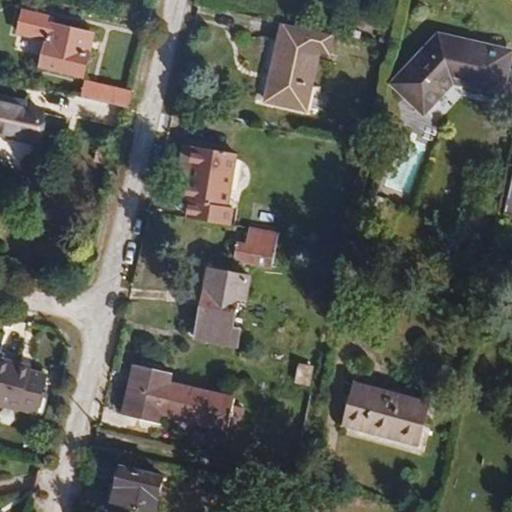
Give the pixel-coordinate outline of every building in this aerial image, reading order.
[(23,10),(17,32),(48,39),(41,67),(85,77),(95,32),(51,24),(53,17),(23,10)] [(307,111),(320,53),(329,55),(334,35),(283,24),(265,102),(307,111)] [(511,51),(440,35),(392,83),(425,114),(454,83),(502,95),(511,55),(511,51)] [(129,108),(133,94),(86,82),(82,97),(129,108)] [(0,132),(38,141),(44,113),(26,108),(27,103),(0,96),(0,132)] [(228,209),(238,155),(186,146),(182,166),(191,168),(189,178),(185,203),(190,203),(188,219),(187,220),(231,226),(234,209),(228,209)] [(189,178),(191,168),(182,166),(181,176),(189,178)] [(278,246),(280,233),(248,228),(246,239),(278,246)] [(273,270),(278,246),(246,239),(245,242),(237,241),(233,261),(273,270)] [(209,271),(196,341),(237,348),(241,331),(232,329),(238,300),(247,302),(251,279),(209,271)] [(0,359),(0,407),(36,416),(46,376),(29,372),(30,367),(0,359)] [(234,407),(235,400),(169,385),(171,375),(135,367),(123,415),(160,424),(162,414),(163,409),(182,414),(181,419),(229,429),(230,424),(234,407)] [(357,384),(347,425),(417,441),(419,429),(415,429),(422,398),(357,384)] [(240,427),(244,409),(234,407),(230,424),(240,427)] [(181,419),(182,414),(163,409),(162,414),(181,419)] [(121,466),(111,504),(140,511),(155,511),(164,477),(121,466)]
